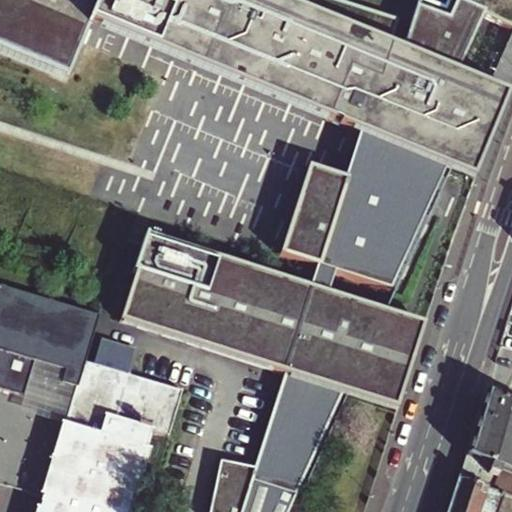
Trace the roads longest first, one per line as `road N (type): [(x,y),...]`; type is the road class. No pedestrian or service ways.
road 1 (tertiary): [(511,168),(402,511)]
road 2 (tertiary): [(425,511),(511,252)]
